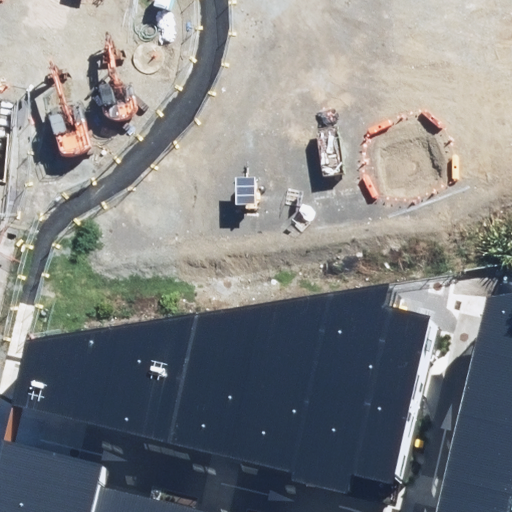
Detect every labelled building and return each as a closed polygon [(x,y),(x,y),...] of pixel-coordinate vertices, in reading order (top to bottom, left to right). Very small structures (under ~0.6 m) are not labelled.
[(326,204),(392,193),(371,53),(210,77),(236,245),(330,231),(326,204)] [(352,301),(331,389),(412,408),(440,288),(352,301)] [(511,299),(485,302),(470,361),(511,370),(511,299)] [(280,312),(244,459),(310,475),(331,389),(352,301),(280,312)] [(206,323),(178,443),(244,459),(280,312),(206,323)] [(138,335),(116,428),(178,443),(206,323),(138,335)] [(43,348),(29,408),(116,428),(138,335),(43,348)] [(511,370),(470,361),(455,424),(511,437),(511,370)] [(392,496),(412,408),(331,389),(310,475),(392,496)] [(511,437),(455,424),(440,488),(511,504),(511,437)] [(1,511),(96,511),(102,487),(107,465),(18,445),(1,511)] [(96,511),(206,511),(102,487),(96,511)] [(511,511),(511,504),(440,488),(434,511),(511,511)]
